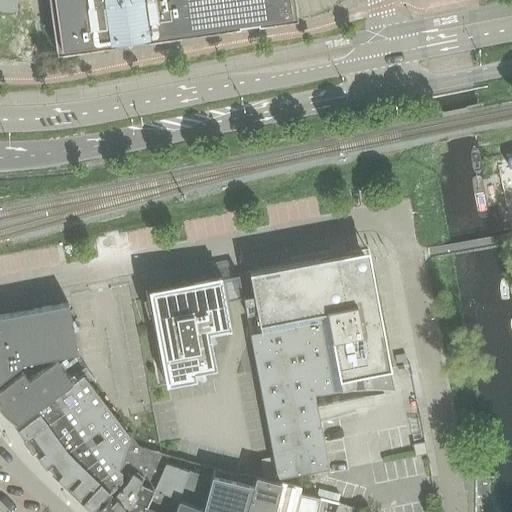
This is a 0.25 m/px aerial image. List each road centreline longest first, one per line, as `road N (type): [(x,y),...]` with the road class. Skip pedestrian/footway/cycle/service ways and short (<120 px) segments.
road 1 (unclassified): [(455,511),(401,216),(0,288)]
road 2 (secondary): [(0,165),(387,93)]
road 3 (secondary): [(384,60),(75,122),(0,125)]
road 4 (secondary): [(511,35),(384,60)]
road 5 (secondary): [(387,93),(511,68)]
